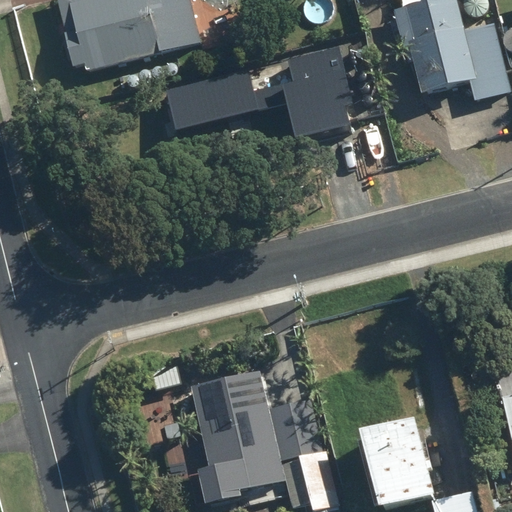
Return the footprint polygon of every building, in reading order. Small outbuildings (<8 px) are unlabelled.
[(73,0),(61,3),(72,51),(68,51),(73,72),(88,69),(91,81),(205,53),(192,0),(73,0)] [(511,101),(511,90),(498,32),(468,39),(458,0),(423,0),(427,11),(379,23),(386,54),(406,49),(412,73),(419,71),(428,107),(477,95),(480,109),(511,101)] [(221,20),(227,22),(233,18),(234,13),(231,8),(225,6),(220,9),(218,15),(221,20)] [(250,80),(166,98),(177,146),(288,122),(292,142),(357,127),(339,48),(286,59),(292,85),(254,94),(250,80)] [(245,511),(247,511),(246,506),(252,504),(253,510),(280,504),(278,494),(286,493),(290,511),(313,511),(303,469),(286,473),(282,455),(288,453),(283,431),(298,428),(295,411),(269,417),(266,402),(236,409),(239,420),(202,429),(214,483),(194,488),(199,511),(245,511)] [(481,511),(479,501),(443,510),(424,439),(370,453),(385,511),(481,511)] [(341,511),(332,470),(320,472),(328,511),(341,511)]
